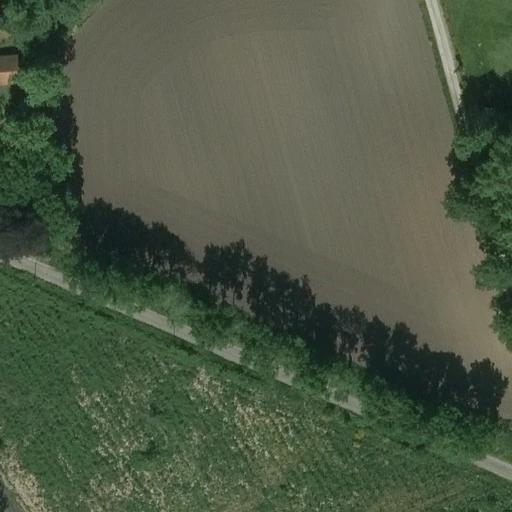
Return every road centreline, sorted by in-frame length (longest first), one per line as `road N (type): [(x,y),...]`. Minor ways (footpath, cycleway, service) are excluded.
road 1 (unclassified): [(511,473),(0,255)]
road 2 (track): [(511,296),(430,0)]
